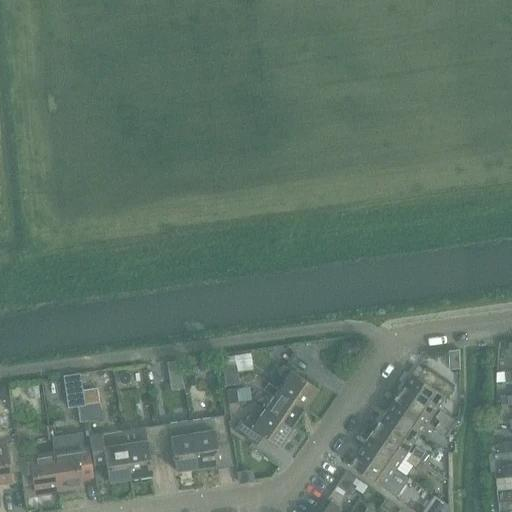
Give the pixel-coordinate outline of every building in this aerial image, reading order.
[(511,325),(503,326),(503,342),(511,342),(511,325)] [(341,347),(341,355),(347,360),(355,356),(356,348),(349,343),(341,347)] [(198,357),(200,369),(215,366),(213,354),(198,357)] [(222,367),(224,376),(237,374),(235,365),(222,367)] [(279,387),(278,389),(304,407),(317,388),(282,365),(277,373),(285,378),(279,387)] [(416,367),(398,393),(432,415),(443,398),(444,399),(454,386),(425,367),(422,371),(416,367)] [(497,371),(497,380),(507,380),(506,371),(497,371)] [(79,373),(62,375),(65,394),(81,392),(79,373)] [(237,374),(224,376),(225,385),(238,383),(237,374)] [(183,378),(174,379),(175,388),(184,387),(183,378)] [(272,397),(264,409),(291,427),(304,407),(278,389),(277,389),(267,383),(262,390),(272,397)] [(226,391),(228,404),(237,402),(235,389),(226,391)] [(398,393),(386,411),(419,433),(432,415),(398,393)] [(101,418),(99,402),(84,404),(86,420),(101,418)] [(291,427),(264,409),(257,420),(248,414),(243,422),(240,420),(233,430),(251,443),(258,433),(278,446),(291,427)] [(386,411),(374,429),(407,451),(419,433),(386,411)] [(434,418),(439,421),(452,430),(452,429),(457,422),(440,411),(435,417),(434,418)] [(209,417),(190,421),(197,467),(218,463),(215,444),(226,443),(222,415),(209,417)] [(190,421),(156,425),(160,453),(160,454),(172,452),(175,471),(197,467),(190,421)] [(452,430),(439,421),(434,429),(447,437),(452,430)] [(142,428),(123,431),(130,477),(151,474),(148,455),(160,453),(156,425),(142,428)] [(374,429),(361,447),(367,451),(395,469),(407,451),(374,429)] [(130,477),(123,431),(100,435),(88,436),(93,464),(105,462),(108,481),(130,477)] [(54,453),(53,453),(58,489),(81,485),(80,478),(91,476),(87,447),(82,448),(79,435),(51,439),(54,453)] [(15,442),(0,444),(0,482),(10,481),(8,473),(19,471),(21,487),(22,487),(18,459),(15,442)] [(498,443),(499,453),(511,451),(511,450),(511,442),(498,443)] [(415,446),(410,454),(422,462),(428,455),(415,446)] [(367,451),(361,447),(349,465),(382,488),(395,469),(367,451)] [(53,453),(18,459),(22,487),(33,485),(34,492),(58,489),(53,453)] [(417,470),(419,467),(422,462),(410,454),(405,461),(417,470)] [(422,462),(419,467),(420,466),(443,482),(446,478),(422,462)] [(511,465),(501,467),(503,477),(511,476),(511,465)] [(337,485),(344,490),(353,478),(345,473),(337,485)] [(511,490),(502,491),(503,501),(511,499),(511,490)] [(322,511),(334,511),(338,507),(330,502),(322,511)] [(376,511),(379,508),(370,502),(364,510),(363,511),(376,511)]
